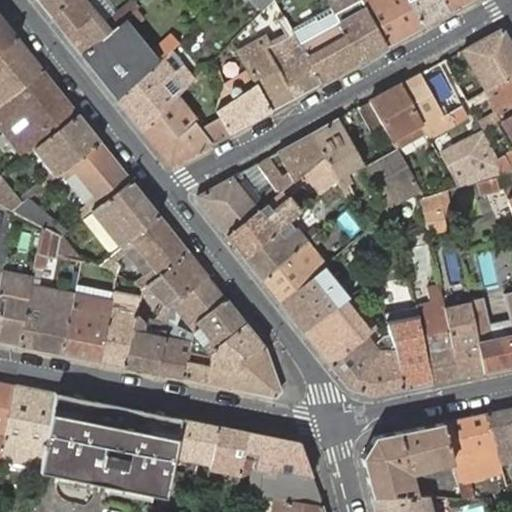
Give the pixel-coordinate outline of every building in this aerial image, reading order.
[(37,0),(51,16),(69,0),(37,0)] [(69,0),(51,16),(66,36),(95,11),(108,1),(106,0),(69,0)] [(66,36),(82,55),(136,9),(141,5),(137,0),(133,0),(118,14),(108,1),(95,11),(66,36)] [(256,0),(264,9),(273,0),(256,0)] [(360,60),(386,46),(366,9),(361,0),(327,0),(332,8),(332,9),(340,24),(360,60)] [(386,46),(421,27),(406,0),(361,0),(366,9),(386,46)] [(406,0),(421,27),(450,11),(443,0),(406,0)] [(443,0),(450,11),(469,0),(443,0)] [(340,24),(332,9),(332,8),(300,25),(309,41),(340,24)] [(82,55),(117,99),(152,68),(123,34),(128,29),(130,30),(132,28),(144,18),(136,9),(82,55)] [(0,52),(17,37),(0,15),(0,52)] [(271,109),(320,82),(292,30),(284,15),(278,19),(287,36),(272,45),(267,36),(238,52),(238,53),(247,68),(255,83),(271,109)] [(320,82),(360,60),(340,24),(309,41),(300,25),(292,30),(320,82)] [(123,34),(152,68),(160,61),(153,52),(132,28),(130,30),(128,29),(123,34)] [(501,29),(464,49),(482,82),(463,94),(467,102),(511,74),(511,43),(504,29),(501,29)] [(160,61),(171,50),(178,45),(180,43),(173,34),(153,52),(160,61)] [(0,105),(44,70),(17,37),(0,52),(0,105)] [(194,78),(196,76),(201,71),(178,45),(171,50),(194,78)] [(117,99),(142,130),(194,78),(171,50),(160,61),(152,68),(117,99)] [(222,86),(217,110),(222,119),(229,132),(271,109),(255,83),(247,68),(221,84),(222,86)] [(79,113),(44,70),(0,105),(0,121),(27,155),(35,149),(79,113)] [(421,72),(401,83),(428,130),(432,137),(450,128),(444,117),(421,72)] [(511,114),(511,74),(467,102),(470,107),(487,96),(495,112),(478,122),(483,131),(493,126),(511,114)] [(211,143),(229,132),(222,119),(202,130),(183,105),(200,88),(197,85),(201,81),(196,76),(194,78),(142,130),(169,164),(171,164),(211,143)] [(370,101),(386,129),(391,138),(394,143),(396,147),(428,130),(401,83),(370,101)] [(370,101),(359,107),(375,135),(386,129),(370,101)] [(100,141),(79,113),(35,149),(46,164),(52,160),(57,166),(52,170),(52,171),(19,198),(1,175),(0,175),(0,203),(15,212),(29,197),(56,176),(61,172),(100,141)] [(444,117),(450,128),(456,125),(450,114),(444,117)] [(511,148),(511,114),(493,126),(503,146),(507,151),(511,148)] [(324,156),(338,181),(339,183),(341,186),(351,181),(346,173),(345,173),(342,167),(360,157),(339,118),(312,132),(324,156)] [(492,149),(483,131),(476,135),(442,155),(460,187),(476,182),(492,178),(480,157),(492,149)] [(274,187),(278,193),(305,172),(324,156),(312,132),(277,151),(290,174),(285,178),(274,187)] [(131,180),(100,141),(61,172),(87,203),(79,210),(84,217),(92,210),(131,180)] [(507,151),(503,146),(493,151),(496,158),(507,151)] [(511,194),(511,148),(507,151),(496,158),(492,160),(501,175),(499,175),(502,188),(507,187),(509,196),(511,194)] [(388,209),(421,191),(398,149),(365,167),(388,209)] [(493,151),(492,149),(480,157),(492,178),(499,175),(501,175),(492,160),(496,158),(493,151)] [(277,151),(271,155),(285,178),(290,174),(277,151)] [(322,193),(329,189),(338,181),(324,156),(305,172),(322,193)] [(360,157),(342,167),(345,173),(346,173),(363,164),(360,157)] [(52,160),(46,164),(52,170),(57,166),(52,160)] [(197,198),(226,236),(259,209),(239,184),(245,179),(240,173),(197,196),(197,198)] [(476,182),(479,195),(502,188),(499,175),(492,178),(476,182)] [(159,214),(131,180),(92,210),(121,246),(130,239),(159,214)] [(336,203),(346,195),(341,186),(339,183),(338,181),(329,189),(336,203)] [(263,205),(271,199),(278,193),(274,187),(258,199),(263,205)] [(453,212),(451,202),(448,190),(425,197),(421,198),(425,218),(428,231),(445,227),(442,214),(453,212)] [(271,199),(289,221),(296,216),(278,193),(271,199)] [(29,197),(15,212),(43,226),(60,235),(61,235),(67,231),(29,197)] [(226,236),(244,258),(277,230),(289,221),(271,199),(263,205),(259,209),(226,236)] [(189,251),(159,214),(130,239),(121,246),(100,265),(117,274),(120,266),(116,261),(134,244),(154,269),(134,282),(142,287),(146,284),(153,279),(159,275),(189,251)] [(284,239),(296,230),(289,221),(277,230),(284,239)] [(60,235),(43,226),(38,251),(57,255),(60,235)] [(244,258),(263,281),(308,245),(321,233),(316,227),(303,238),(296,230),(284,239),(277,230),(244,258)] [(263,281),(280,303),(325,266),(312,250),(326,239),(321,233),(308,245),(263,281)] [(81,260),(61,235),(60,235),(57,255),(81,260)] [(208,276),(189,251),(159,275),(153,279),(146,284),(171,307),(171,303),(208,276)] [(339,267),(333,260),(325,266),(331,273),(339,267)] [(352,295),(362,287),(358,281),(346,291),(331,273),(325,266),(280,303),(304,333),(350,297),(352,295)] [(32,278),(3,271),(0,286),(0,340),(19,344),(30,290),(32,278)] [(425,276),(427,286),(439,284),(437,274),(425,276)] [(226,298),(208,276),(171,303),(171,307),(168,319),(177,325),(180,317),(194,334),(196,328),(197,320),(226,298)] [(140,293),(142,287),(134,282),(132,288),(140,293)] [(432,384),(458,378),(444,311),(442,297),(439,284),(427,286),(431,302),(415,306),(415,308),(419,321),(432,384)] [(19,344),(63,353),(74,298),(75,294),(32,285),(30,290),(19,344)] [(77,285),(75,292),(111,300),(113,292),(77,285)] [(482,296),(470,299),(471,305),(484,373),(511,366),(511,290),(504,292),(511,322),(511,333),(491,338),(489,328),(482,296)] [(468,291),(442,297),(444,311),(463,307),(462,300),(470,299),(468,291)] [(111,300),(75,292),(74,298),(63,353),(100,361),(111,300)] [(140,297),(113,292),(111,300),(100,361),(125,366),(136,312),(140,297)] [(330,366),(375,328),(354,302),(350,297),(304,333),(330,366)] [(245,322),(226,298),(197,320),(196,328),(213,348),(245,322)] [(458,378),(484,373),(471,305),(470,299),(462,300),(463,307),(444,311),(458,378)] [(402,390),(432,384),(419,321),(415,308),(383,314),(384,319),(388,335),(402,390)] [(157,372),(168,319),(136,312),(125,366),(157,372)] [(177,325),(168,319),(157,372),(185,378),(191,351),(192,343),(194,337),(177,325)] [(264,347),(245,322),(213,348),(211,355),(244,362),(264,347)] [(511,333),(511,323),(489,328),(491,338),(511,333)] [(348,388),(362,393),(369,376),(367,365),(379,349),(375,344),(372,340),(380,333),(375,328),(330,366),(348,388)] [(372,396),(402,390),(388,335),(383,337),(388,349),(380,350),(379,349),(367,365),(369,376),(362,393),(372,396)] [(266,348),(264,347),(244,362),(211,355),(191,351),(185,378),(231,387),(276,396),(281,390),(266,348)] [(0,459),(15,384),(0,381),(0,459)] [(0,459),(39,466),(54,392),(15,384),(0,459)] [(59,475),(165,495),(169,480),(175,455),(182,418),(148,411),(113,404),(61,393),(54,392),(39,466),(38,470),(45,472),(59,475)] [(500,464),(505,485),(511,483),(511,475),(508,461),(511,460),(511,407),(485,413),(500,464)] [(462,497),(474,497),(468,476),(491,469),(490,467),(500,464),(485,413),(441,422),(452,460),(462,497)] [(219,425),(182,418),(175,455),(211,462),(219,425)] [(361,457),(371,496),(415,496),(409,473),(452,460),(441,422),(374,436),(361,457)] [(248,431),(219,425),(211,462),(211,468),(233,473),(231,481),(238,482),(248,431)] [(298,441),(248,431),(238,482),(236,491),(263,496),(275,498),(322,505),(312,476),(300,443),(298,441)] [(272,511),(275,498),(263,496),(259,511),(272,511)] [(371,496),(374,511),(430,511),(427,497),(415,496),(371,496)] [(324,511),(323,508),(322,505),(275,498),(272,511),(324,511)]
